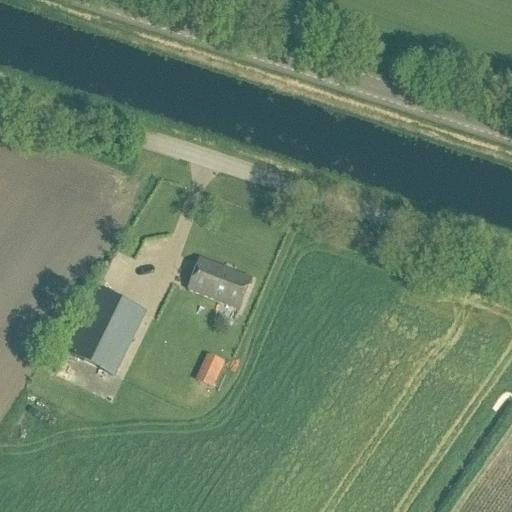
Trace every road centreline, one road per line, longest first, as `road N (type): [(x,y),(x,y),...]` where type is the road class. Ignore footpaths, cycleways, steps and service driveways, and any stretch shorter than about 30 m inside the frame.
road 1 (unclassified): [(511,261),(0,95)]
road 2 (tertiary): [(511,133),(96,0)]
